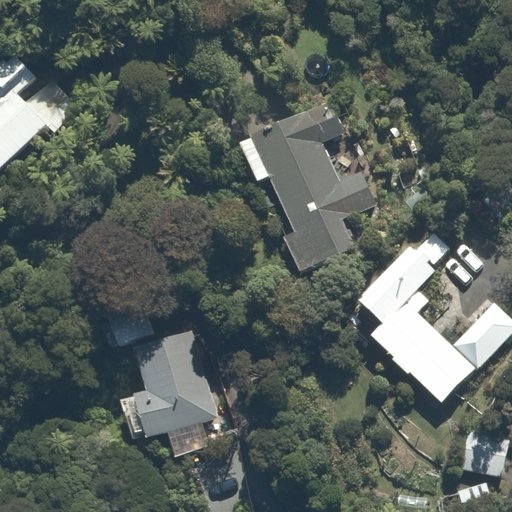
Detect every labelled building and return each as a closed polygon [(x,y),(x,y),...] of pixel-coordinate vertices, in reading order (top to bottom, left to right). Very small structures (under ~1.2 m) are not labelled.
[(0,66),(0,174),(6,181),(89,99),(28,39),(0,66)] [(366,166),(336,179),(320,143),(351,130),(341,107),(310,120),(256,134),(260,142),(250,147),(267,187),(277,182),(300,235),(286,241),(301,275),(318,267),(365,246),(352,217),(383,203),(366,166)] [(444,274),(440,269),(458,252),(438,232),(365,302),(384,322),(373,333),(399,360),(395,363),(413,381),(417,377),(445,405),(501,352),(496,347),(511,331),(511,315),(502,305),(455,350),(422,316),(435,303),(425,292),(444,274)] [(232,437),(199,327),(132,347),(146,391),(120,399),(133,441),(170,430),(178,453),(232,437)] [(511,434),(466,425),(457,471),(511,482),(511,434)]
